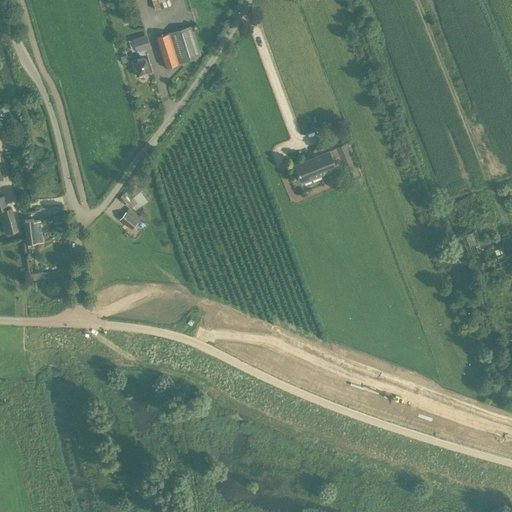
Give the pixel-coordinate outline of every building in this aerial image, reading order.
[(171,5),(169,0),(152,0),(155,10),(171,5)] [(196,57),(200,52),(192,26),(156,37),(165,67),(196,57)] [(138,75),(152,71),(147,55),(145,56),(143,49),(150,47),(147,35),(133,39),(137,51),(138,50),(140,57),(133,60),(138,75)] [(123,63),(129,61),(127,54),(121,56),(123,63)] [(300,87),(288,92),(297,116),(309,111),(300,87)] [(0,107),(0,114),(2,114),(10,112),(8,105),(0,107)] [(358,175),(352,160),(346,145),(336,149),(349,179),(358,175)] [(336,169),(332,160),(329,152),(295,166),(302,183),(336,169)] [(135,185),(120,197),(125,204),(127,203),(136,210),(148,201),(135,185)] [(0,216),(5,234),(18,231),(11,208),(8,209),(4,197),(0,198),(0,216)] [(132,229),(141,217),(129,207),(120,219),(132,229)] [(34,219),(25,220),(28,244),(44,242),(41,219),(34,220),(34,219)] [(483,248),(476,229),(461,235),(468,254),(483,248)] [(478,276),(507,264),(501,248),(472,259),(478,276)] [(35,289),(35,286),(36,286),(36,285),(37,284),(36,282),(42,282),(42,283),(43,284),(43,285),(44,285),(45,285),(45,288),(46,288),(46,285),(47,284),(47,283),(47,281),(52,281),(52,278),(26,280),(26,283),(32,283),(32,284),(32,285),(33,286),(34,286),(34,289),(35,289)]
